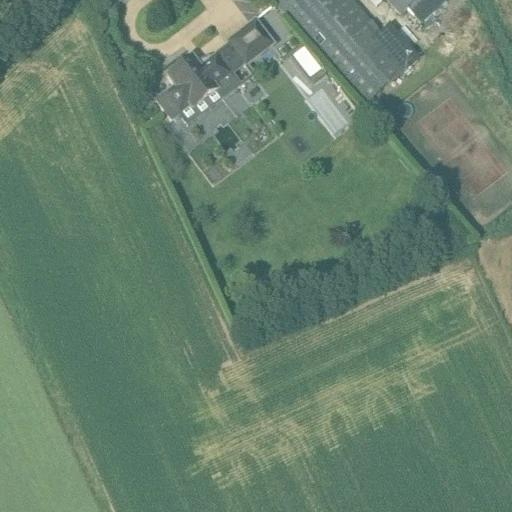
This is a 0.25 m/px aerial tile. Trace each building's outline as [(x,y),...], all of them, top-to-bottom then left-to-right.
[(270,0),(325,63),(362,107),(411,65),(418,59),(389,25),(382,31),(379,34),(370,24),(349,0),(270,0)] [(387,0),(401,15),(406,11),(419,26),(444,4),(440,0),(387,0)] [(254,23),(226,45),(228,48),(244,68),(245,69),(273,47),(254,23)] [(163,97),(155,104),(170,124),(178,118),(185,127),(194,120),(196,122),(240,89),(232,79),(245,69),(244,68),(228,48),(215,57),(209,63),(208,61),(196,65),(192,60),(166,79),(174,89),(163,97)] [(289,61),(310,89),(325,77),(304,49),(289,61)]
